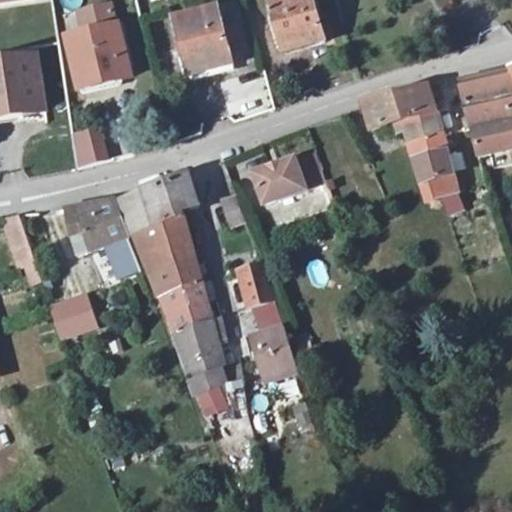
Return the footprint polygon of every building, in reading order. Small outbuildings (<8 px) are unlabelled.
[(333,41),(318,0),(284,0),(273,4),(290,56),(333,41)] [(82,35),(117,27),(111,2),(76,11),(82,35)] [(237,66),(223,11),(180,21),(195,77),(237,66)] [(131,76),(119,26),(117,27),(82,35),(67,38),(78,88),(131,76)] [(0,106),(18,104),(21,117),(49,114),(40,57),(0,63),(0,106)] [(511,74),(466,83),(479,130),(487,160),(511,152),(511,74)] [(452,137),(439,88),(374,110),(381,136),(413,128),(418,147),(432,191),(437,204),(450,201),(454,212),(463,208),(460,198),(468,195),(452,137)] [(0,119),(21,117),(18,104),(0,106),(0,119)] [(78,167),(109,160),(102,126),(71,132),(78,167)] [(301,160),(255,176),(267,212),(314,195),(301,160)] [(183,335),(177,337),(200,393),(229,383),(227,374),(230,373),(216,325),(205,286),(193,245),(186,221),(184,215),(202,209),(194,179),(124,204),(138,239),(147,261),(160,294),(162,293),(173,320),(177,321),(183,335)] [(333,185),(327,187),(329,193),(335,191),(333,185)] [(130,243),(116,204),(69,212),(74,239),(87,236),(95,256),(130,243)] [(32,251),(22,221),(5,224),(20,267),(25,266),(32,284),(43,281),(36,262),(32,251)] [(325,260),(307,264),(313,288),(331,284),(325,260)] [(297,363),(293,351),(289,340),(261,351),(268,372),(297,363)]
